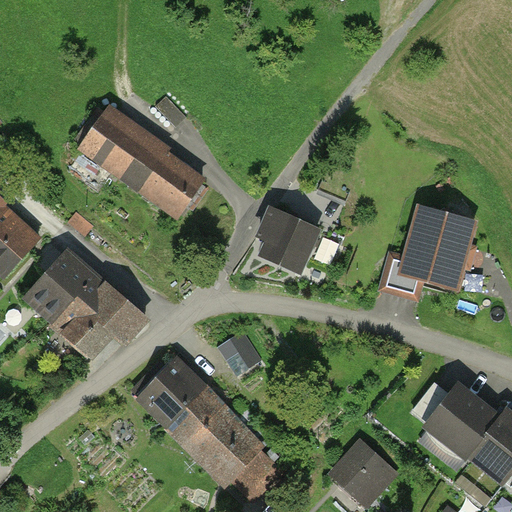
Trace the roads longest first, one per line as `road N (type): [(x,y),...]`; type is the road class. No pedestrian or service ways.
road 1 (residential): [(0,467),(206,306),(244,301),(315,313),(511,371)]
road 2 (track): [(206,306),(275,192),(436,0)]
road 3 (track): [(178,323),(0,179)]
